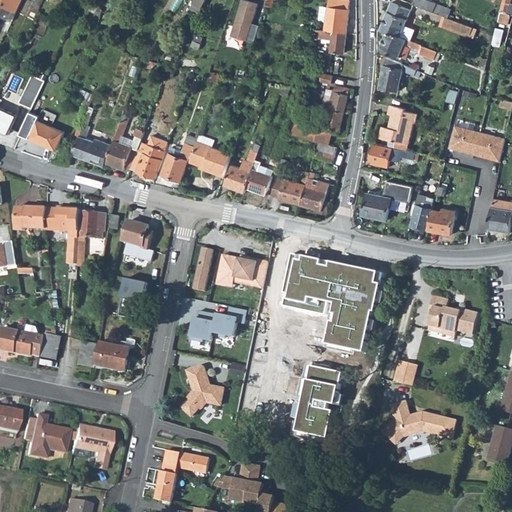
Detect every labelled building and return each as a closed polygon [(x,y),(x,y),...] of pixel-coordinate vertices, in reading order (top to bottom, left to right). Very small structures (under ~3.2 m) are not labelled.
[(0,0),(0,21),(6,8),(17,13),(22,0),(0,0)] [(258,4),(245,0),(242,0),(232,36),(255,43),(260,26),(253,24),(258,4)] [(326,23),(325,30),(347,33),(350,9),(349,8),(349,0),(329,0),(328,8),(326,23)] [(427,0),(414,0),(413,4),(447,17),(449,18),(452,9),(427,0)] [(511,0),(504,0),(499,21),(509,24),(511,14),(511,3),(511,4),(511,0)] [(392,2),(382,31),(387,32),(401,37),(405,26),(411,10),(392,2)] [(93,5),(90,10),(101,17),(103,10),(97,6),(93,5)] [(319,22),(326,23),(328,8),(321,7),(319,22)] [(6,8),(0,21),(0,28),(3,30),(1,34),(6,36),(17,13),(6,8)] [(449,18),(447,17),(444,24),(471,35),(472,35),(474,27),(449,18)] [(405,26),(401,37),(412,41),(415,30),(405,26)] [(315,33),(315,37),(333,39),(332,52),(344,53),(347,33),(325,30),(316,29),(315,33)] [(401,37),(387,32),(380,51),(403,59),(403,57),(401,56),(405,45),(412,47),(419,50),(418,53),(435,60),(435,59),(438,51),(412,41),(401,37)] [(401,56),(403,57),(407,59),(412,47),(405,45),(401,56)] [(313,50),(312,56),(323,59),(325,53),(325,52),(313,50)] [(404,64),(387,57),(381,87),(399,91),(403,70),(402,70),(404,64)] [(144,59),(142,65),(147,67),(150,61),(144,59)] [(410,66),(408,72),(415,75),(418,70),(412,67),(410,66)] [(322,73),(321,81),(332,83),(334,76),(322,73)] [(33,77),(21,103),(32,109),(45,82),(33,77)] [(254,80),(251,89),(256,91),(259,82),(254,80)] [(283,85),(280,94),(288,96),(292,86),(283,85)] [(321,106),(320,108),(327,109),(343,113),(349,89),(336,86),(334,92),(328,90),(324,106),(321,106)] [(308,88),(307,91),(307,99),(316,100),(318,90),(308,88)] [(381,137),(390,139),(410,144),(415,123),(416,123),(418,114),(406,111),(407,108),(391,105),(389,113),(393,115),(390,127),(383,126),(381,137)] [(88,106),(85,114),(92,116),(95,109),(88,106)] [(0,108),(0,129),(8,133),(16,116),(0,108)] [(296,122),(292,134),(298,136),(320,142),(328,144),(330,135),(328,134),(330,129),(339,132),(343,113),(327,109),(326,118),(327,118),(325,127),(319,126),(318,129),(296,122)] [(32,112),(22,134),(56,150),(65,132),(38,120),(40,116),(32,112)] [(113,145),(107,162),(125,169),(126,166),(132,168),(138,149),(133,148),(136,140),(134,140),(124,136),(132,114),(125,112),(113,145)] [(79,136),(73,155),(104,166),(105,166),(107,162),(113,145),(112,145),(96,139),(95,141),(87,138),(91,127),(88,126),(92,116),(85,114),(76,135),(79,136)] [(481,131),(456,125),(450,147),(476,154),(481,131)] [(135,136),(134,140),(136,140),(133,148),(138,149),(141,141),(144,132),(136,129),(134,135),(135,136)] [(506,138),(481,131),(476,154),(502,160),(506,138)] [(138,149),(132,168),(138,170),(138,171),(156,178),(169,141),(152,135),(148,144),(141,141),(138,149)] [(198,139),(197,141),(213,147),(215,141),(199,135),(198,139)] [(239,138),(234,149),(239,151),(243,140),(239,138)] [(191,139),(189,146),(195,148),(197,141),(195,141),(191,139)] [(390,139),(389,145),(409,150),(410,144),(390,139)] [(195,148),(190,161),(200,165),(205,167),(204,169),(224,177),(232,155),(213,147),(197,141),(195,148)] [(254,142),(251,150),(259,153),(262,144),(254,142)] [(320,142),(315,157),(334,163),(338,147),(328,144),(320,142)] [(402,160),(403,156),(404,151),(376,144),(372,162),(389,166),(391,160),(399,161),(399,159),(402,160)] [(195,148),(189,146),(184,159),(170,154),(163,174),(181,181),(188,161),(190,161),(195,148)] [(225,185),(245,193),(247,188),(256,161),(257,158),(259,153),(251,150),(247,161),(244,160),(241,168),(232,165),(225,185)] [(256,161),(247,188),(266,195),(272,176),(265,173),(259,171),(260,167),(261,163),(256,161)] [(311,173),(301,205),(322,211),(330,183),(314,179),(315,173),(311,171),(311,173)] [(280,199),(301,205),(311,173),(306,172),(303,183),(286,179),(285,180),(278,179),(273,195),(280,197),(280,199)] [(388,182),(385,197),(393,199),(393,200),(410,203),(413,188),(388,182)] [(442,185),(440,193),(446,195),(448,186),(442,185)] [(369,193),(365,216),(389,221),(393,200),(393,199),(385,197),(369,193)] [(420,197),(412,225),(430,229),(434,209),(436,202),(420,197)] [(511,227),(511,201),(494,197),(491,212),(488,229),(511,232),(511,227)] [(26,208),(25,228),(47,229),(47,208),(26,206),(26,208)] [(25,228),(26,208),(16,207),(16,227),(25,228)] [(47,208),(47,229),(47,230),(58,231),(61,231),(70,231),(69,254),(70,254),(70,264),(77,264),(78,261),(79,233),(81,210),(47,208)] [(434,209),(430,229),(454,234),(458,211),(444,208),(444,211),(434,209)] [(79,233),(78,261),(84,261),(86,242),(84,241),(85,237),(89,238),(88,242),(97,243),(98,238),(103,238),(104,232),(105,232),(107,214),(83,212),(81,233),(79,233)] [(112,214),(110,228),(117,229),(120,216),(112,214)] [(150,226),(130,220),(124,241),(128,242),(124,254),(151,262),(154,251),(149,250),(153,234),(148,233),(148,230),(150,226)] [(4,245),(0,245),(0,268),(17,266),(13,241),(4,242),(4,245)] [(206,291),(215,250),(204,248),(195,289),(206,291)] [(342,263),(289,254),(282,291),(285,292),(282,306),(322,314),(325,302),(332,304),(330,316),(327,329),(325,341),(324,348),(353,354),(354,351),(362,352),(366,331),(371,332),(373,323),(368,322),(370,313),(373,313),(374,304),(379,305),(384,281),(380,281),(382,270),(342,263)] [(222,280),(227,255),(225,255),(219,285),(235,288),(236,283),(222,280)] [(243,259),(227,255),(222,280),(236,283),(237,278),(264,283),(268,261),(251,258),(250,258),(249,260),(243,259)] [(264,283),(237,278),(236,283),(263,288),(264,283)] [(151,283),(128,279),(122,315),(144,321),(151,283)] [(433,316),(431,325),(443,329),(443,331),(456,334),(457,330),(474,334),(479,312),(463,307),(462,313),(457,311),(458,309),(448,306),(450,299),(435,295),(430,315),(433,316)] [(230,316),(219,314),(215,335),(226,337),(227,335),(236,337),(239,322),(246,324),(249,310),(232,307),(230,316)] [(219,314),(202,310),(200,319),(197,318),(193,339),(204,342),(205,339),(214,341),(215,335),(219,314)] [(443,329),(431,325),(430,331),(456,337),(456,334),(443,331),(443,329)] [(28,326),(26,333),(36,335),(37,328),(28,326)] [(36,335),(26,333),(3,328),(0,343),(0,349),(41,358),(42,336),(36,335)] [(42,350),(41,358),(56,361),(61,337),(57,336),(51,335),(45,333),(45,336),(44,342),(42,350)] [(117,341),(116,345),(131,348),(133,349),(135,341),(127,339),(126,344),(117,341)] [(83,341),(78,365),(94,369),(95,366),(96,362),(97,353),(99,344),(83,341)] [(96,362),(95,366),(126,372),(131,348),(116,345),(100,341),(99,344),(97,353),(96,362)] [(417,365),(401,361),(396,382),(412,386),(417,365)] [(337,382),(339,371),(328,369),(329,365),(311,362),(311,364),(310,366),(309,366),(302,365),(300,378),(297,395),(301,396),(301,398),(300,404),(295,403),(293,418),(290,434),(300,436),(299,438),(299,440),(315,443),(315,439),(325,440),(328,423),(336,424),(339,405),(339,403),(340,400),(342,391),(335,390),(337,382)] [(206,366),(189,371),(194,392),(189,399),(191,400),(184,410),(194,417),(201,408),(203,409),(208,402),(222,405),(226,388),(212,385),(206,366)] [(407,402),(392,406),(395,421),(394,421),(383,433),(391,441),(392,439),(396,442),(398,443),(403,438),(404,439),(424,434),(452,440),(457,421),(423,413),(411,416),(407,402)] [(0,427),(15,431),(19,411),(0,407),(0,427)] [(31,440),(27,455),(45,459),(47,450),(63,453),(68,430),(43,425),(44,417),(36,415),(35,418),(28,416),(23,438),(31,440)] [(77,425),(71,455),(88,459),(90,451),(97,452),(93,467),(103,469),(110,435),(93,431),(94,429),(77,425)] [(491,460),(507,467),(510,455),(511,455),(511,428),(508,428),(498,425),(497,430),(498,433),(491,460)] [(392,439),(391,441),(397,447),(404,439),(403,438),(398,443),(396,442),(392,439)] [(160,486),(157,500),(172,503),(178,474),(179,469),(207,473),(210,459),(183,453),(168,450),(164,471),(158,470),(155,485),(160,486)] [(225,477),(219,487),(234,490),(231,500),(246,503),(246,504),(260,508),(259,511),(291,511),(292,508),(274,504),(276,498),(269,497),(267,496),(268,490),(263,490),(264,486),(258,485),(261,468),(245,465),(241,480),(231,478),(225,477)] [(66,477),(65,483),(75,485),(76,479),(66,477)] [(69,499),(66,511),(87,511),(89,504),(69,499)]
